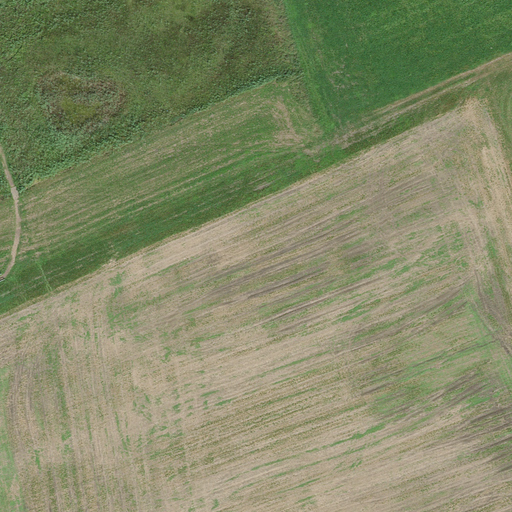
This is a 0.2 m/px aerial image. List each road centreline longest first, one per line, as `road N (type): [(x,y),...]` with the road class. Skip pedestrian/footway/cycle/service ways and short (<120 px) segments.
road 1 (track): [(16,250),(80,237),(511,53)]
road 2 (track): [(0,148),(20,211),(16,250),(0,269)]
